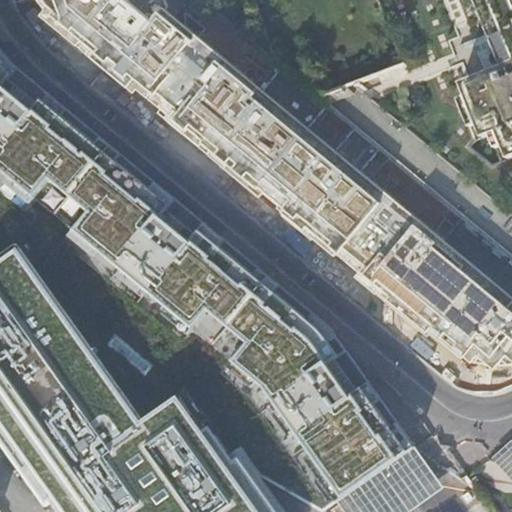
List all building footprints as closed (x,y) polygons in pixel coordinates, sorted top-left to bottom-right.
[(200,0),(216,12),(221,5),(235,0),(200,0)] [(511,0),(486,0),(511,64),(465,83),(470,96),(464,98),(474,126),(481,124),(486,137),(493,135),(498,149),(505,146),(510,159),(511,158),(511,0)] [(386,73),(390,83),(414,74),(410,63),(386,73)] [(341,494),(411,447),(302,315),(259,269),(40,101),(0,66),(0,167),(23,187),(38,167),(79,202),(64,221),(183,317),(197,301),(238,334),(222,357),(253,376),(341,494)] [(351,87),(321,99),(325,102),(330,105),(359,93),(351,87)] [(5,241),(0,244),(0,384),(65,471),(43,484),(62,511),(276,511),(210,416),(192,425),(168,389),(131,416),(5,241)] [(0,445),(32,490),(43,484),(65,471),(0,384),(0,445)]
